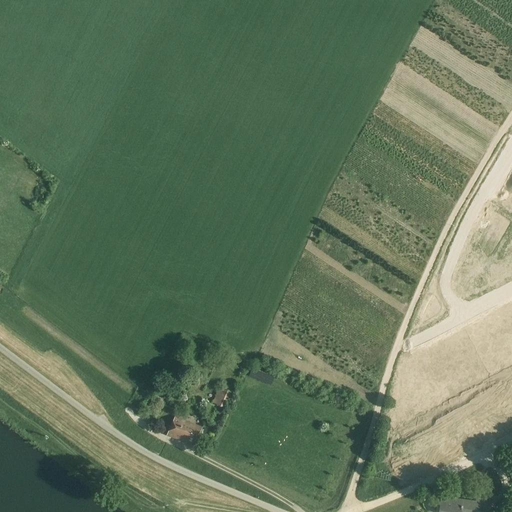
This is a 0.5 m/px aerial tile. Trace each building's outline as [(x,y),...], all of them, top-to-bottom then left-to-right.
[(511,193),(502,188),(496,199),(505,204),(504,205),(511,209),(511,208),(511,193)] [(219,388),(212,404),(225,409),(232,393),(219,388)] [(155,397),(146,411),(155,417),(163,403),(155,397)] [(175,417),(167,435),(194,447),(202,428),(175,417)] [(454,499),(454,500),(440,498),(439,510),(444,511),(443,511),(459,511),(461,500),(454,499)] [(488,511),(490,500),(476,498),(475,502),(461,500),(459,511),(488,511)]
